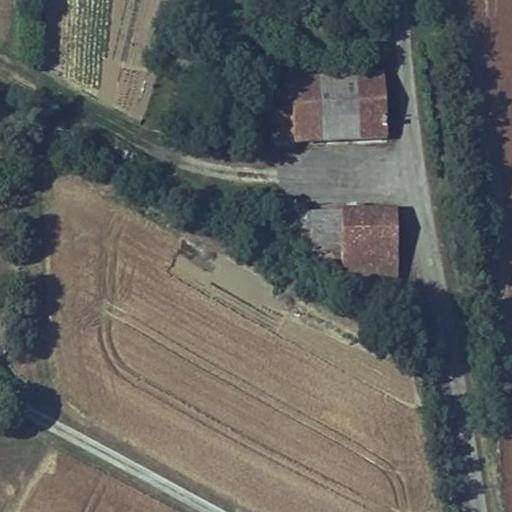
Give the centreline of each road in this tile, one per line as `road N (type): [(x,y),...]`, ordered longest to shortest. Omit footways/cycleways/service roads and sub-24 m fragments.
road 1 (unclassified): [(395,0),(470,511)]
road 2 (track): [(421,181),(259,180),(188,165),(0,60)]
